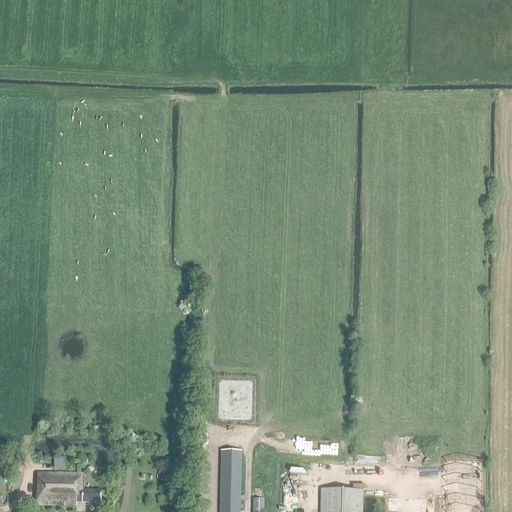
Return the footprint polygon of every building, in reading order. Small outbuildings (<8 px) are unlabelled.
[(219,511),(239,511),(241,452),(221,452),(219,511)] [(54,457),(54,470),(67,470),(67,457),(54,457)] [(481,511),(481,463),(446,462),(445,511),(481,511)] [(35,473),(34,506),(75,507),(75,502),(98,503),(99,490),(82,490),(82,475),(35,473)] [(318,511),(360,511),(361,490),(319,489),(318,511)] [(251,511),(261,511),(261,500),(252,500),(251,511)]
